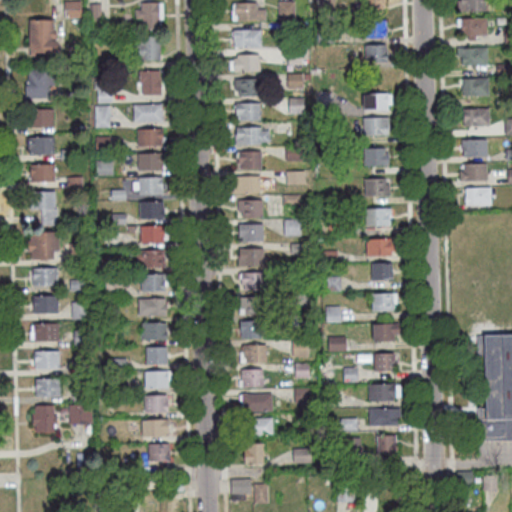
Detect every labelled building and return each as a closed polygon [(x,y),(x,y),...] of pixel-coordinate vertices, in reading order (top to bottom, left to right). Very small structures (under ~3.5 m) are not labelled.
[(320,0),(334,0),(334,11),(321,12),(320,0)] [(385,0),(385,8),(382,8),(382,14),(366,14),(365,0),(385,0)] [(458,13),(457,2),(460,2),(460,0),(485,0),(486,12),(458,13)] [(82,18),(66,19),(66,10),(65,10),(64,3),(81,2),(82,18)] [(278,3),(294,3),(295,20),(278,21),(278,3)] [(163,4),(163,21),(160,21),(160,30),(142,30),(142,20),(136,20),(136,11),(141,11),(141,4),(159,4),(163,4)] [(257,11),(265,11),(266,21),(237,22),(236,17),(234,17),(234,4),(257,4),(257,11)] [(102,19),(92,19),(92,5),(101,5),(102,19)] [(461,20),(486,20),(487,37),(475,37),(476,42),(468,42),(467,37),(461,37),(461,20)] [(58,42),(58,54),(35,54),(35,57),(30,57),(30,50),(29,50),(30,21),(54,21),(53,31),(56,31),(56,40),(53,40),(53,42),(58,42)] [(364,22),(386,22),(386,39),(364,40),(364,22)] [(318,45),(317,31),(333,30),(333,44),(318,45)] [(233,31),(261,31),(261,48),(233,49),(233,31)] [(144,46),(140,46),(139,38),(160,37),(160,61),(145,61),(144,46)] [(364,47),(386,46),(387,63),(365,64),(364,47)] [(487,49),(488,66),(462,66),(462,58),(458,58),(458,49),(487,49)] [(287,51),(302,51),(302,66),(288,66),(287,51)] [(109,55),(124,55),(125,71),(109,72),(109,55)] [(237,57),(259,56),(260,73),(233,74),(233,60),(237,59),(237,57)] [(496,66),(510,65),(511,75),(496,76),(496,66)] [(26,99),(26,87),(29,87),(28,72),(55,71),(56,87),(49,87),(49,99),(26,99)] [(142,84),(139,84),(139,72),(161,72),(161,96),(142,97),(142,84)] [(287,75),(302,75),(303,89),(287,90),(287,75)] [(488,79),(488,97),(463,98),(462,80),(488,79)] [(259,80),(260,98),(238,98),(238,93),(235,93),(234,81),(259,80)] [(111,82),(112,104),(97,105),(97,83),(111,82)] [(58,94),(72,94),(72,105),(58,105),(58,94)] [(388,96),(392,96),(392,107),(388,107),(388,112),(363,113),(362,96),(388,95),(388,96)] [(288,99),(304,99),(304,116),(289,116),(288,99)] [(239,117),(236,117),(235,105),(260,104),(260,122),(240,122),(239,117)] [(133,106),(162,105),(163,123),(134,123),(133,106)] [(95,107),(110,107),(110,128),(95,129),(95,107)] [(463,111),(488,110),(489,127),(463,128),(463,111)] [(53,128),(29,128),(29,111),(53,111),(53,128)] [(389,119),(389,125),(388,125),(388,137),(363,137),(362,119),(389,119)] [(260,129),(260,132),(269,132),(269,144),(261,144),(261,146),(236,147),(236,129),(260,129)] [(137,131),(163,130),(163,142),(162,142),(162,147),(138,148),(137,131)] [(96,137),(109,137),(110,152),(96,152),(96,137)] [(31,150),(28,150),(28,139),(53,139),(54,155),(31,156),(31,150)] [(487,141),(487,158),(463,158),(462,142),(487,141)] [(286,148),(302,147),(303,162),(286,162),(286,148)] [(385,155),(388,155),(389,167),(364,167),(363,150),(385,149),(385,155)] [(61,151),(76,151),(76,161),(61,161),(61,151)] [(261,153),(262,170),(241,171),(240,166),(238,166),(238,153),(261,153)] [(162,154),(163,171),(138,172),(138,155),(162,154)] [(112,162),(113,176),(96,177),(95,162),(112,162)] [(54,165),(55,183),(30,183),(30,166),(54,165)] [(464,173),(463,166),(486,165),(487,182),(460,183),(460,173),(464,173)] [(286,173),(304,172),(305,185),(287,185),(286,173)] [(259,177),(260,194),(234,195),(233,178),(259,177)] [(67,178),(83,178),(83,188),(67,188),(67,178)] [(138,179),(163,178),(163,195),(139,196),(138,179)] [(365,181),(389,180),(389,197),(365,198),(365,181)] [(464,204),(464,197),(465,197),(465,190),(490,189),(491,207),(466,207),(465,204),(464,204)] [(111,190),(125,190),(126,202),(111,202),(111,190)] [(30,193),(55,193),(55,210),(30,210),(30,193)] [(283,197),(300,196),(300,207),(283,207),(283,197)] [(262,201),(262,218),(242,219),(242,213),(238,213),(238,202),(262,201)] [(163,203),(164,219),(140,220),(139,204),(163,203)] [(389,227),(365,228),(365,210),(391,210),(391,216),(388,216),(389,227)] [(112,225),(112,215),(125,215),(126,225),(112,225)] [(283,221),(301,221),(301,237),(284,237),(283,221)] [(263,243),(242,244),(242,239),(239,239),(239,226),(263,226),(263,243)] [(164,227),(165,238),(164,238),(164,244),(140,244),(140,227),(164,227)] [(54,252),(54,261),(31,261),(31,253),(31,252),(28,252),(28,242),(31,242),(31,234),(59,233),(59,252),(54,252)] [(120,234),(120,248),(104,249),(104,234),(120,234)] [(391,247),(396,247),(396,253),(391,254),(391,257),(366,258),(366,241),(391,240),(391,247)] [(69,245),(90,245),(90,263),(70,263),(69,245)] [(290,245),(306,245),(306,255),(291,256),(290,245)] [(238,268),(237,251),(264,250),(264,267),(238,268)] [(164,252),(165,268),(144,269),(143,263),(137,263),(136,252),(164,252)] [(337,252),(338,262),(323,262),(323,252),(337,252)] [(114,258),(114,273),(100,274),(100,258),(114,258)] [(371,265),(393,264),(393,282),(372,282),(371,265)] [(57,269),(57,286),(33,287),(32,270),(57,269)] [(291,269),(306,269),(307,282),(292,282),(291,269)] [(241,275),(264,274),(265,292),(244,292),(243,287),(241,287),(241,275)] [(165,287),(165,293),(141,293),(141,276),(169,276),(169,287),(165,287)] [(340,277),(340,291),(324,292),(324,278),(340,277)] [(70,281),(84,281),(85,292),(70,292),(70,281)] [(105,282),(122,282),(123,297),(106,298),(105,282)] [(371,296),(396,295),(397,306),(393,306),(393,312),(372,313),(371,296)] [(33,298),(58,298),(58,315),(33,315),(33,298)] [(239,317),(239,300),(265,299),(265,316),(239,317)] [(166,305),(167,305),(167,317),(138,318),(138,300),(166,300),(166,305)] [(71,304),(89,304),(90,320),(71,320),(71,304)] [(325,308),(339,308),(340,313),(341,313),(341,324),(326,324),(325,308)] [(292,317),(307,317),(307,327),(292,328),(292,317)] [(262,340),(241,341),(240,324),(261,323),(262,340)] [(58,325),(59,343),(34,343),(34,326),(58,325)] [(142,325),(166,325),(166,342),(142,342),(142,325)] [(372,326),(399,326),(399,337),(394,337),(394,343),(372,344),(372,326)] [(74,332),(90,332),(90,348),(74,348),(74,332)] [(478,335),(511,334),(511,440),(479,441),(478,408),(489,407),(488,355),(478,355),(478,335)] [(345,338),(346,353),(328,353),(328,339),(345,338)] [(292,342),(307,342),(308,358),(292,358),(292,342)] [(243,347),(266,346),(266,364),(246,365),(245,360),(243,360),(243,347)] [(146,349),(167,349),(167,366),(146,366),(146,349)] [(35,353),(59,353),(60,370),(35,371),(35,353)] [(373,356),(394,355),(395,373),(374,373),(373,356)] [(112,360),(126,360),(126,370),(112,370),(112,360)] [(74,361),(88,361),(88,373),(74,373),(74,361)] [(294,366),(308,365),(309,379),(295,380),(294,366)] [(343,370),(357,369),(358,383),(343,384),(343,370)] [(239,389),(238,382),(242,382),(242,371),(263,371),(263,388),(239,389)] [(171,372),(171,382),(168,382),(168,389),(145,390),(144,373),(171,372)] [(61,380),(61,398),(36,398),(35,381),(61,380)] [(128,383),(128,395),(112,395),(112,383),(128,383)] [(393,387),(400,387),(401,399),(394,399),(394,403),(369,403),(368,386),(393,386),(393,387)] [(73,389),(87,388),(87,403),(73,403),(73,389)] [(295,390),(311,389),(311,404),(295,405),(295,390)] [(242,395),(247,395),(247,396),(272,395),(273,413),(244,414),(243,403),(242,403),(242,395)] [(144,397),(167,397),(167,413),(144,413),(144,397)] [(69,406),(92,405),(92,425),(69,425),(69,406)] [(56,425),(53,426),(54,434),(35,434),(35,426),(33,426),(33,415),(35,415),(35,407),(53,406),(53,418),(56,418),(56,425)] [(397,420),(398,427),(370,428),(369,410),(401,410),(401,420),(397,420)] [(242,419),(273,419),(273,437),(243,438),(242,419)] [(357,420),(357,431),(338,432),(337,420),(357,420)] [(141,421),(169,421),(169,434),(166,434),(166,437),(141,437),(141,421)] [(377,438),(396,437),(396,457),(377,457),(377,438)] [(360,439),(360,454),(347,454),(346,439),(360,439)] [(148,445),(169,445),(170,463),(148,463),(148,445)] [(263,445),(264,465),(245,466),(244,446),(263,445)] [(293,450),(311,450),(312,464),(293,465),(293,450)] [(457,473),(473,472),(474,486),(457,487),(457,473)] [(483,476),(498,477),(497,492),(483,492),(483,476)] [(250,480),(251,495),(232,496),(231,481),(250,480)] [(169,483),(183,482),(184,492),(169,493),(169,483)] [(254,485),(267,485),(268,505),(255,505),(254,485)] [(337,488),(354,488),(355,503),(337,504),(337,488)]
